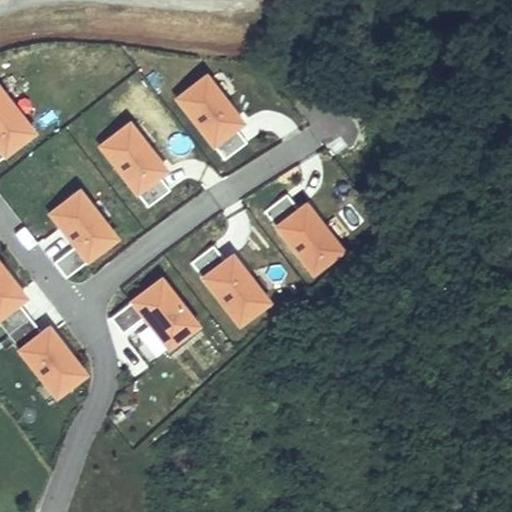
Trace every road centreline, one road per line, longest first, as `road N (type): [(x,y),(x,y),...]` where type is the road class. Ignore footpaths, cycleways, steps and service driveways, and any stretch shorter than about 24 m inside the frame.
road 1 (residential): [(72,306),(296,137)]
road 2 (residential): [(72,306),(101,345),(94,395),(54,511)]
